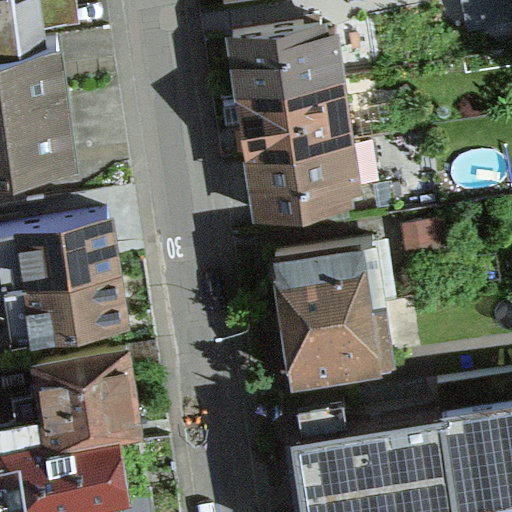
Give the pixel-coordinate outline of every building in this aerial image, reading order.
[(0,0),(0,63),(50,56),(46,27),(41,0),(0,0)] [(41,0),(46,27),(79,22),(76,0),(41,0)] [(336,6),(222,22),(230,82),(344,66),(336,6)] [(0,63),(0,188),(81,177),(62,54),(50,56),(0,63)] [(230,82),(240,147),(352,131),(344,66),(230,82)] [(240,147),(250,215),(362,199),(352,131),(240,147)] [(110,208),(7,223),(10,246),(0,247),(0,280),(17,278),(25,332),(126,318),(122,291),(115,241),(110,208)] [(381,230),(269,246),(289,375),(400,359),(381,230)] [(144,425),(127,333),(32,349),(43,429),(43,435),(144,425)] [(511,363),(442,374),(446,399),(461,499),(511,491),(511,363)] [(446,399),(291,422),(304,511),(462,511),(461,499),(446,399)] [(43,429),(0,436),(0,451),(8,510),(73,501),(74,511),(155,511),(144,425),(43,435),(43,429)] [(74,511),(73,501),(8,510),(8,511),(74,511)]
